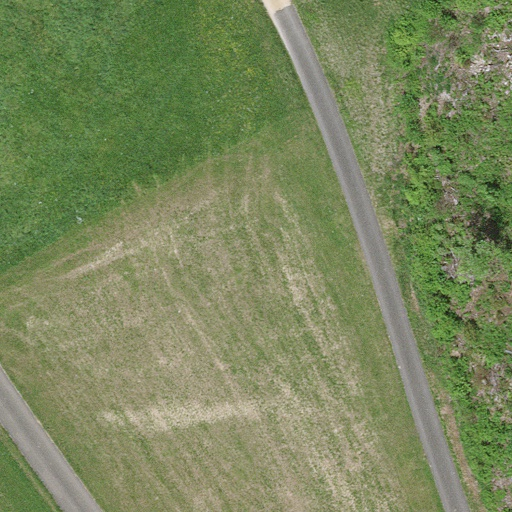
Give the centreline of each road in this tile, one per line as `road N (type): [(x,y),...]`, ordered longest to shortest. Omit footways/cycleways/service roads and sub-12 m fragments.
road 1 (track): [(473,511),(426,398),(331,111),(276,0)]
road 2 (unclassified): [(0,394),(83,511)]
